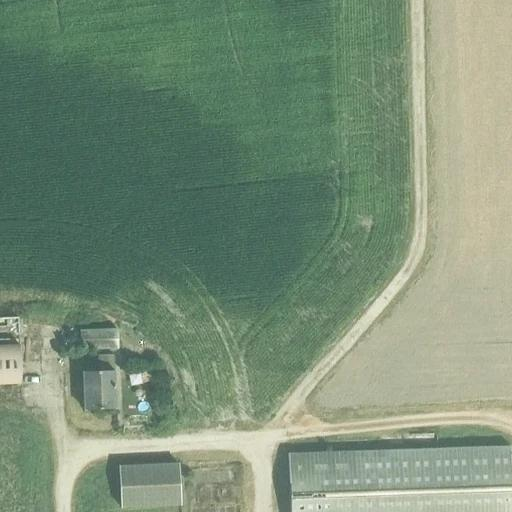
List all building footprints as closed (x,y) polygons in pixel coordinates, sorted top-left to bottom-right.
[(118,350),(117,331),(80,332),(81,351),(118,350)] [(20,344),(0,345),(0,384),(22,384),(20,344)] [(84,410),(116,409),(113,356),(97,357),(97,373),(83,374),(84,410)] [(288,455),(289,511),(511,511),(511,510),(510,447),(288,455)] [(118,467),(120,507),(180,504),(179,464),(118,467)]
